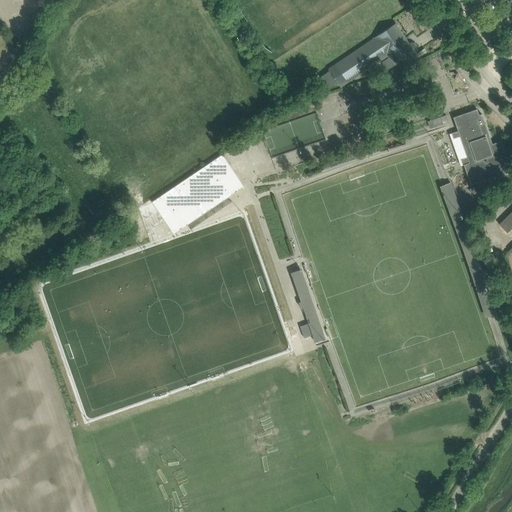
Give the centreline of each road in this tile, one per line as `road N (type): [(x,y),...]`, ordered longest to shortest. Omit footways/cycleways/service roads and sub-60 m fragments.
road 1 (unclassified): [(444,511),(511,402)]
road 2 (unclassified): [(432,0),(511,100)]
